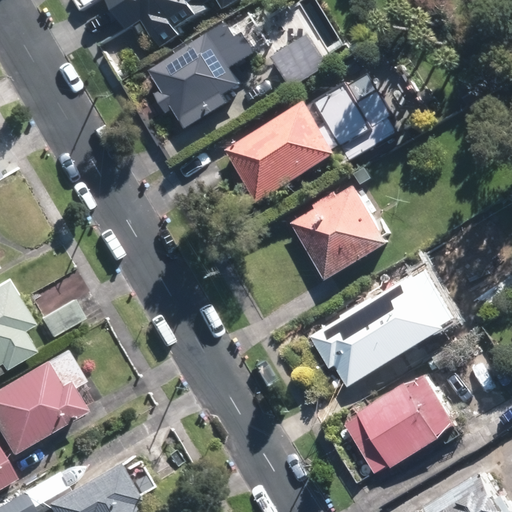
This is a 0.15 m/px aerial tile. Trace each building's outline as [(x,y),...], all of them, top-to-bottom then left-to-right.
[(237,0),(108,0),(144,62),(181,41),(173,26),(218,0),(222,0),(226,7),(237,0)] [(239,17),(141,71),(169,121),(229,87),(245,116),(317,76),(295,37),(260,56),(239,17)] [(351,84),(225,157),(252,203),(337,153),(345,167),(401,135),(391,119),(395,117),(381,93),(362,103),(351,84)] [(340,187),(273,227),(308,284),(374,244),(340,187)] [(453,310),(460,304),(449,288),(416,312),(429,330),(425,333),(441,355),(470,334),(453,310)] [(0,290),(0,362),(60,325),(48,305),(20,323),(0,290)] [(371,291),(287,340),(320,396),(404,347),(371,291)] [(37,370),(0,391),(0,468),(71,426),(55,401),(37,370)] [(412,378),(331,429),(363,478),(443,427),(412,378)] [(24,485),(0,501),(0,511),(124,511),(97,470),(40,508),(24,485)] [(479,511),(461,482),(413,511),(479,511)]
